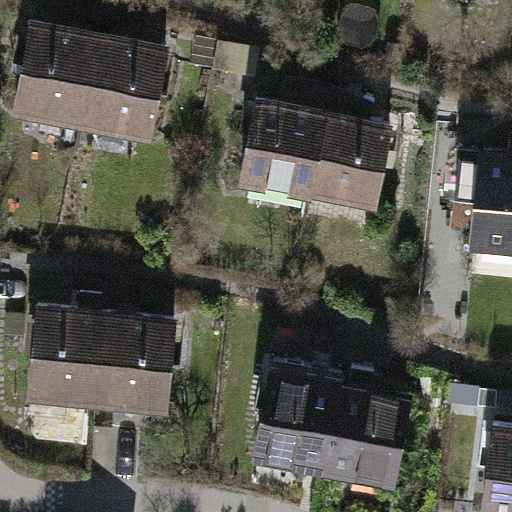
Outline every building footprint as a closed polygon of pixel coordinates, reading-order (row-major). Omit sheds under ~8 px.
[(17,104),(84,117),(100,34),(34,21),(17,104)] [(166,46),(100,34),(84,117),(150,130),(166,46)] [(242,168),(308,187),(326,88),(283,80),(276,100),(256,97),(242,168)] [(367,107),(326,88),(308,187),(375,196),(393,121),(371,121),(367,107)] [(477,231),(511,234),(511,150),(487,148),(477,231)] [(30,390),(99,396),(108,310),(101,309),(102,294),(80,292),(79,307),(37,302),(36,315),(30,315),(27,340),(35,341),(30,390)] [(176,317),(108,310),(99,396),(168,403),(176,317)] [(258,444),(327,457),(341,382),(272,369),(258,444)] [(408,395),(341,382),(327,457),(393,470),(408,395)] [(484,506),(511,509),(511,423),(494,421),(484,506)]
